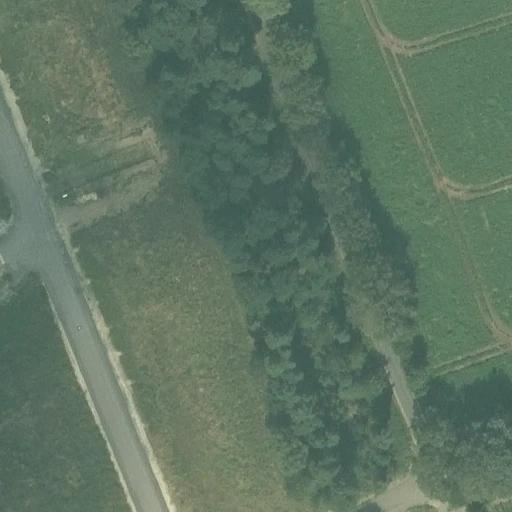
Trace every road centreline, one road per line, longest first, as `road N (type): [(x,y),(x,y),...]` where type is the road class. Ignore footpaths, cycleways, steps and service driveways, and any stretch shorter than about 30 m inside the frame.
road 1 (unclassified): [(248,0),(444,486)]
road 2 (unclassified): [(39,234),(158,511)]
